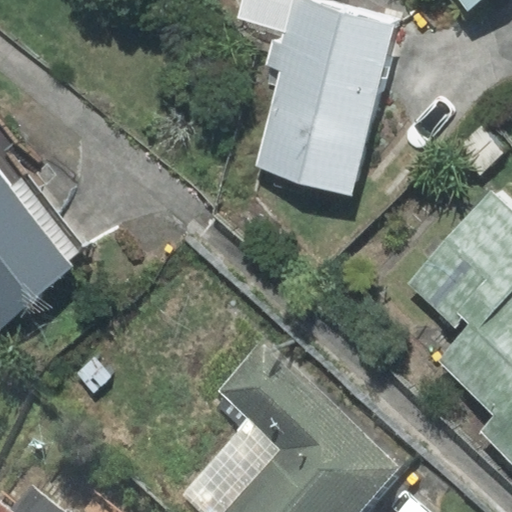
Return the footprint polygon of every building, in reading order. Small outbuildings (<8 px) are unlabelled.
[(283,70),(256,167),(350,192),(397,22),(315,0),(295,0),(283,45),(270,42),(264,65),(283,70)] [(8,187),(0,177),(0,322),(1,324),(72,266),(69,262),(88,247),(27,172),(8,187)] [(497,415),(482,432),(511,459),(511,215),(492,197),(410,285),(462,334),(438,360),(497,415)] [(206,511),(358,511),(398,468),(265,346),(224,391),(257,421),(188,495),(206,511)] [(85,511),(65,511),(33,487),(12,511),(119,511),(98,495),(85,511)]
